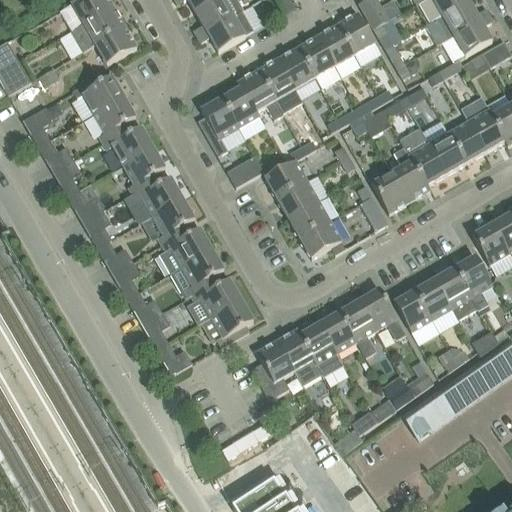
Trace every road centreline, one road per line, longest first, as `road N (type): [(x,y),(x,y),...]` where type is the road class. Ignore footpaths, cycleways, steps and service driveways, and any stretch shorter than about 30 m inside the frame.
road 1 (residential): [(149,0),(180,57),(167,122),(277,310),(511,183)]
road 2 (residential): [(204,511),(0,174)]
